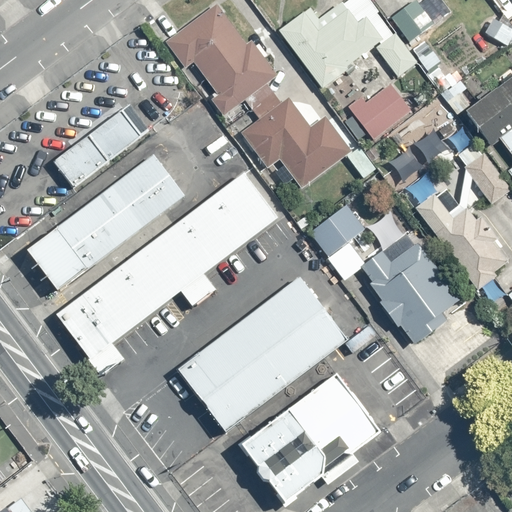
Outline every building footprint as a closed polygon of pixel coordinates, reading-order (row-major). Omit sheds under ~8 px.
[(416,63),(416,62),(409,52),(367,0),(344,0),(318,21),(307,7),(276,32),(320,89),(373,47),(397,78),(416,63)] [(421,0),(417,3),(415,0),(380,0),(378,2),(407,44),(450,14),(440,0),(421,0)] [(275,76),(214,2),(164,44),(183,68),(189,63),(214,93),(207,99),(223,118),(242,101),(257,119),(238,134),(266,169),(276,161),(300,190),(349,150),(320,115),(309,125),(286,96),(279,102),(265,84),(275,76)] [(454,113),(466,105),(460,95),(465,92),(458,81),(450,86),(437,67),(442,64),(425,39),(410,49),(454,113)] [(511,70),(461,111),(487,144),(511,123),(511,70)] [(408,113),(385,83),(348,110),(371,141),(408,113)] [(139,127),(114,94),(39,152),(64,185),(139,127)] [(511,127),(496,141),(511,159),(511,168),(506,174),(511,181),(511,127)] [(447,137),(458,154),(455,155),(489,205),(508,192),(475,142),(471,145),(460,128),(447,137)] [(179,185),(147,144),(19,244),(51,285),(179,185)] [(245,171),(53,313),(98,373),(120,357),(109,343),(180,290),(193,306),(217,288),(206,273),(280,218),(245,171)] [(431,193),(413,208),(478,289),(494,276),(491,272),(510,257),(464,200),(447,213),(431,193)] [(376,302),(394,329),(397,327),(410,344),(443,322),(437,314),(456,301),(416,243),(388,262),(379,249),(360,262),(347,242),(363,231),(345,204),(307,231),(341,281),(360,268),(371,285),(369,286),(379,300),(376,302)] [(331,326),(282,263),(160,358),(209,420),(331,326)] [(365,427),(318,366),(220,441),(268,502),(365,427)] [(0,511),(30,511),(19,496),(0,510),(0,511)]
